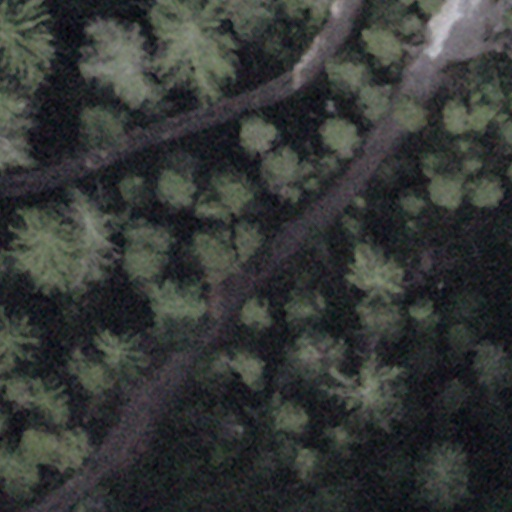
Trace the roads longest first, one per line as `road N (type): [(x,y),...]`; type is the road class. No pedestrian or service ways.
road 1 (track): [(476,0),(474,25),(398,178),(65,511)]
road 2 (track): [(0,191),(61,207),(196,167),(320,112),(373,49),(381,0)]
